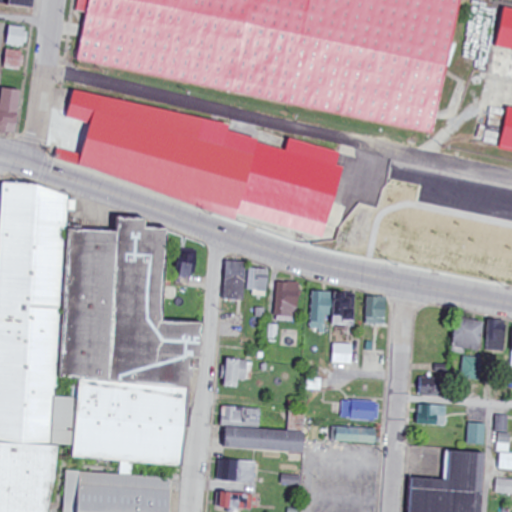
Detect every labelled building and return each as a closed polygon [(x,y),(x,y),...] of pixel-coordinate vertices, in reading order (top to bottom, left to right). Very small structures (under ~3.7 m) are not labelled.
[(80,0),(79,8),(92,11),(86,41),(78,40),(74,57),(436,133),(463,0),(80,0)] [(511,11),(499,9),(491,45),(511,49),(511,11)] [(78,91),(57,158),(302,243),(339,243),(351,205),(338,203),(348,168),(340,165),(344,152),(293,140),(290,151),(233,133),(235,125),(78,91)] [(511,111),(504,110),(496,150),(511,153),(511,111)] [(6,186),(0,242),(0,511),(54,511),(59,480),(63,446),(75,446),(75,457),(123,462),(121,475),(66,471),(64,511),(173,511),(176,477),(135,476),(135,462),(188,467),(197,362),(204,362),(206,322),(168,320),(175,231),(152,229),(153,218),(123,218),(122,232),(69,229),(72,197),(47,185),(6,186)] [(414,478),(411,511),(478,511),(482,453),(450,450),(448,480),(414,478)]
